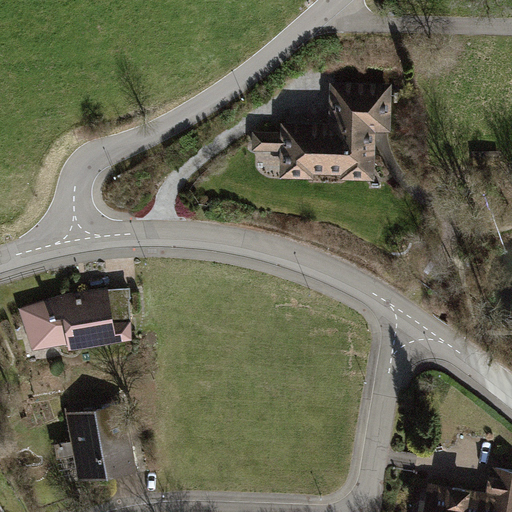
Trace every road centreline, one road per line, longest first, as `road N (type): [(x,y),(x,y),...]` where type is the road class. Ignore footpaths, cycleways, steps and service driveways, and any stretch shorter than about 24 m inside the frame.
road 1 (residential): [(63,240),(85,166),(167,132),(331,0)]
road 2 (residential): [(63,240),(165,234),(286,254),(400,306)]
road 3 (residential): [(327,511),(364,497),(400,306)]
road 4 (track): [(322,7),(386,26),(511,28)]
road 5 (residential): [(400,306),(511,394)]
